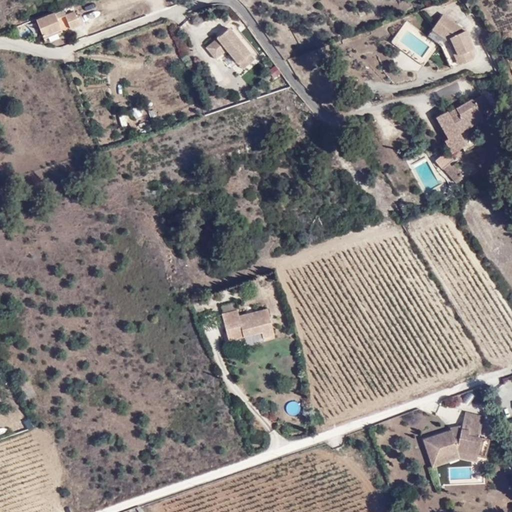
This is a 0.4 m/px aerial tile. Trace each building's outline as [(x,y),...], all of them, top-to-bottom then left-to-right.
[(61,29),(54,10),(36,18),(44,36),(61,29)] [(73,13),(64,16),(69,29),(77,25),(73,13)] [(456,66),(467,61),(463,54),(467,52),(459,34),(436,18),(428,30),(435,35),(433,38),(442,44),(449,60),(453,59),(456,66)] [(208,49),(218,59),(228,51),(240,65),(252,55),(232,29),(208,49)] [(435,35),(428,30),(421,40),(433,48),(435,50),(445,72),(456,66),(453,59),(449,60),(442,44),(433,38),(435,35)] [(256,59),(252,55),(240,65),(244,70),(256,59)] [(273,77),(280,73),(275,66),(269,70),(273,77)] [(486,99),(478,103),(485,116),(493,111),(486,99)] [(443,120),(452,138),(448,140),(455,152),(471,143),(467,136),(464,129),(485,116),(478,103),(477,101),(462,110),(464,114),(456,119),(454,117),(453,118),(451,118),(451,117),(451,116),(443,120)] [(464,114),(462,110),(451,116),(451,117),(451,118),(453,118),(454,117),(456,119),(464,114)] [(485,116),(464,129),(467,136),(489,123),(485,116)] [(442,169),(454,159),(449,152),(436,161),(442,169)] [(443,183),(433,155),(413,163),(424,191),(443,183)] [(452,165),(446,171),(456,182),(460,179),(460,174),(452,165)] [(224,308),(226,314),(238,311),(236,305),(224,308)] [(241,316),(240,311),(224,315),(230,341),(263,333),(265,338),(275,336),(269,309),(241,316)] [(18,377),(21,387),(31,384),(27,374),(18,377)] [(35,397),(31,384),(21,387),(26,399),(35,397)] [(285,406),(291,415),(300,409),(294,399),(285,406)] [(464,430),(453,433),(453,432),(425,442),(433,463),(461,453),(480,457),(483,440),(481,440),(485,419),(466,415),(464,425),(464,430)] [(14,435),(33,428),(29,418),(11,424),(14,435)] [(453,429),(453,432),(453,433),(464,430),(464,425),(453,429)] [(480,457),(461,453),(433,463),(434,468),(461,458),(478,462),(480,457)]
